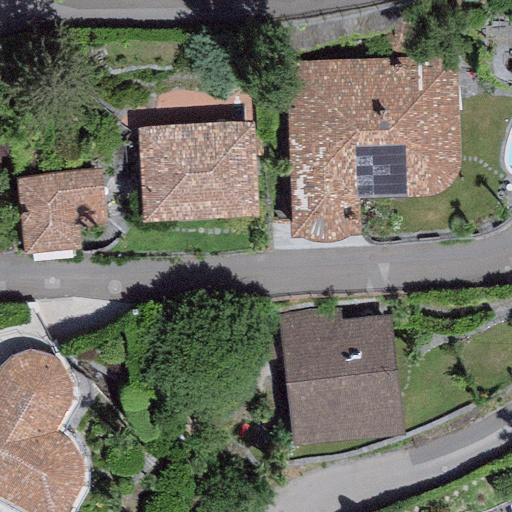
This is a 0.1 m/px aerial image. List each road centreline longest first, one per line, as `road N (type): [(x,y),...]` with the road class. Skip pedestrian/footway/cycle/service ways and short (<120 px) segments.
road 1 (residential): [(511,249),(453,264),(0,278)]
road 2 (residential): [(0,8),(296,0)]
road 3 (residential): [(305,511),(324,494),(423,467),(511,423)]
